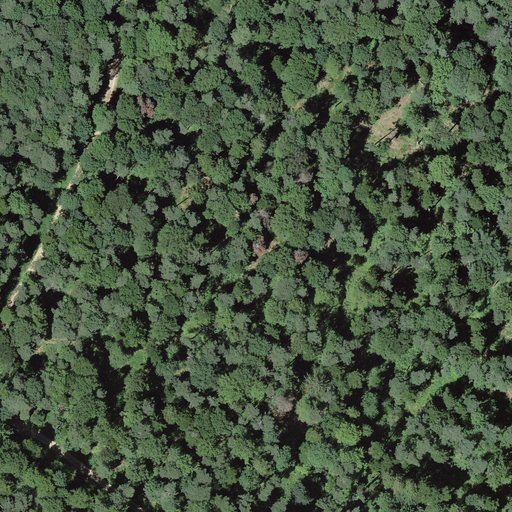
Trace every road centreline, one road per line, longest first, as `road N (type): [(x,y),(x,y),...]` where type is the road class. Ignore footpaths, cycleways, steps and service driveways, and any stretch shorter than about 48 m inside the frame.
road 1 (track): [(0,321),(59,220),(126,0)]
road 2 (track): [(0,406),(141,511)]
